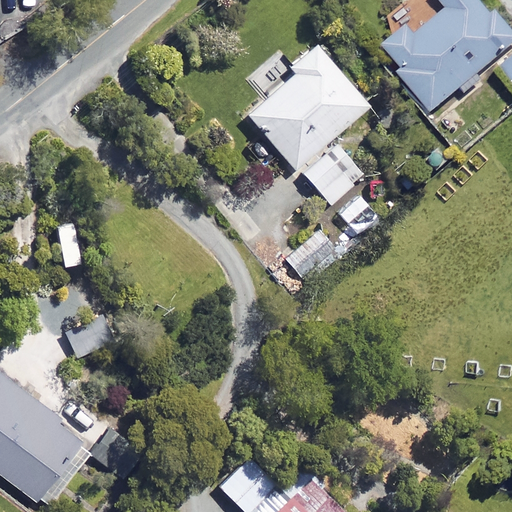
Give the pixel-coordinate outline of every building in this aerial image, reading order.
[(438,0),(445,7),(418,33),(409,24),(384,49),(445,111),(497,59),(511,74),(511,26),(485,0),(438,0)] [(271,50),(240,77),(262,103),(244,119),(324,211),(366,175),(336,141),(368,114),(308,45),(285,66),(271,50)] [(100,310),(69,326),(84,357),(115,341),(100,310)] [(84,442),(0,377),(0,474),(46,510),(83,461),(74,455),(84,442)] [(105,434),(88,456),(122,481),(138,459),(105,434)] [(343,511),(294,464),(273,486),(247,459),(219,486),(243,511),(343,511)]
